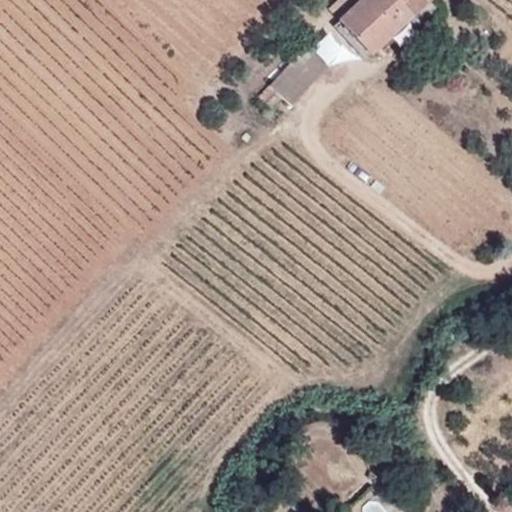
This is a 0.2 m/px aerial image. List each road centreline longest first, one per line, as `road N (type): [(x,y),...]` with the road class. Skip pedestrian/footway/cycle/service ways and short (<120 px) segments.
road 1 (track): [(335,45),(346,62),(343,77),(309,110),(320,159),(474,271),(511,260)]
road 2 (unknown): [(311,390),(388,389),(441,314),(495,286),(511,266)]
